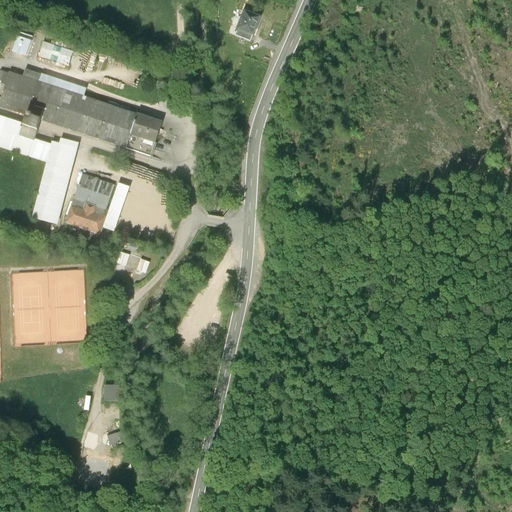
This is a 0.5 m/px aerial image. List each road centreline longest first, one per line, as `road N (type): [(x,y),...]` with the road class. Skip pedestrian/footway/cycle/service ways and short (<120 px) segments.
road 1 (unclassified): [(249,229),(197,221),(126,311),(68,500)]
road 2 (secondary): [(306,0),(261,117),(249,229)]
